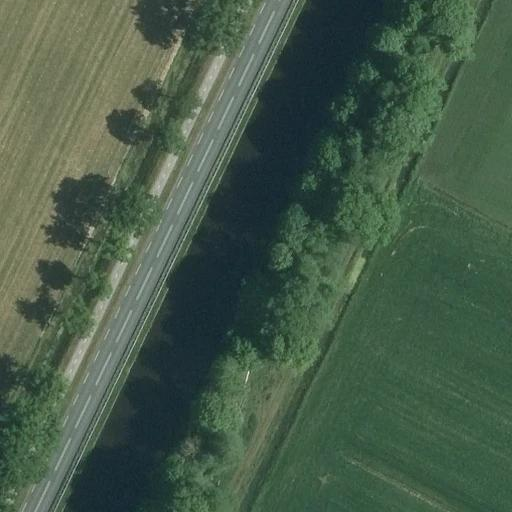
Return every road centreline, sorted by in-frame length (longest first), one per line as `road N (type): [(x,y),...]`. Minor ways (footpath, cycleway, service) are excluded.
road 1 (primary): [(32,511),(275,0)]
road 2 (track): [(400,0),(159,511)]
